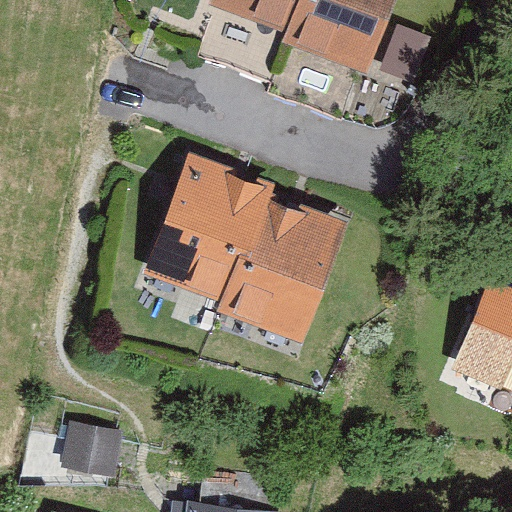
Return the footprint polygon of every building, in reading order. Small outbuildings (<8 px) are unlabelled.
[(292,21),(300,0),(216,0),(197,53),(234,67),(257,8),(292,21)] [(304,104),(342,118),(386,0),(300,0),(292,21),(288,30),(327,45),(304,104)] [(257,8),(234,67),(270,80),(288,30),(292,21),(257,8)] [(288,30),(270,80),(266,89),(304,104),(327,45),(288,30)] [(230,291),(264,200),(268,191),(191,163),(154,263),(230,291)] [(264,200),(230,291),(227,300),(299,328),(337,228),(264,200)] [(511,299),(491,291),(465,354),(506,371),(501,382),(511,386),(511,299)] [(74,461),(113,469),(120,438),(80,430),(74,461)] [(171,500),(170,511),(181,511),(183,501),(171,500)] [(273,511),(188,502),(186,511),(273,511)]
